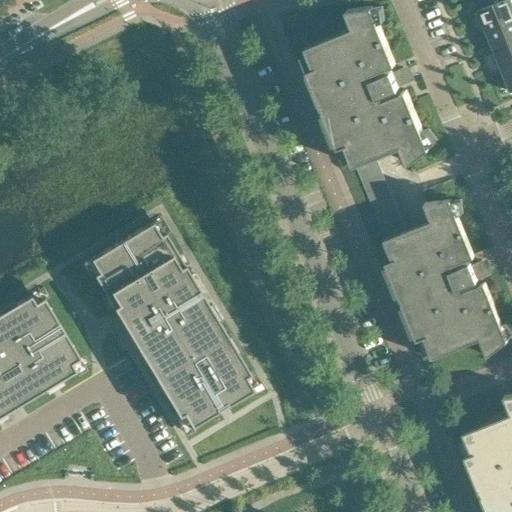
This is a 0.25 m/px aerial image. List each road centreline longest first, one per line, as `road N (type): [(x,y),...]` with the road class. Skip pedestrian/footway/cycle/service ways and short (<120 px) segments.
road 1 (residential): [(380,423),(239,80)]
road 2 (residential): [(380,423),(167,511)]
road 3 (residential): [(464,149),(402,0)]
road 4 (residential): [(511,269),(464,149)]
road 5 (secondary): [(17,50),(127,0)]
